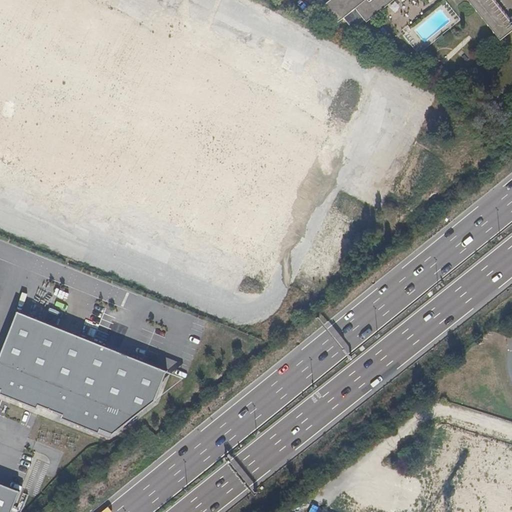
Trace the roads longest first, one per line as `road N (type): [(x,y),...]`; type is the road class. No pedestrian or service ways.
road 1 (motorway): [(511,202),(129,511)]
road 2 (motorway): [(190,511),(511,258)]
